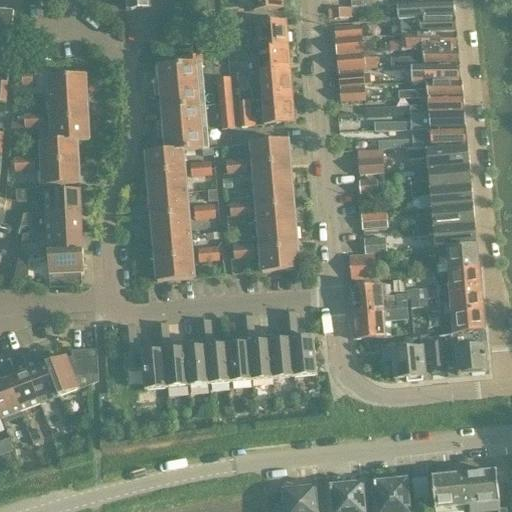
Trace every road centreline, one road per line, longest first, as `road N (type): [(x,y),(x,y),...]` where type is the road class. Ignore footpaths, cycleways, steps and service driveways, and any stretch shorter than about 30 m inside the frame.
road 1 (unclassified): [(53,511),(254,466),(511,435)]
road 2 (residential): [(463,0),(503,386)]
road 3 (residential): [(111,302),(104,215),(130,137),(123,59),(84,27),(32,32)]
road 4 (residential): [(334,299),(307,0)]
road 5 (residential): [(503,386),(382,398),(361,393),(346,380),(338,353),(334,299)]
road 6 (residential): [(111,302),(132,316),(334,299)]
